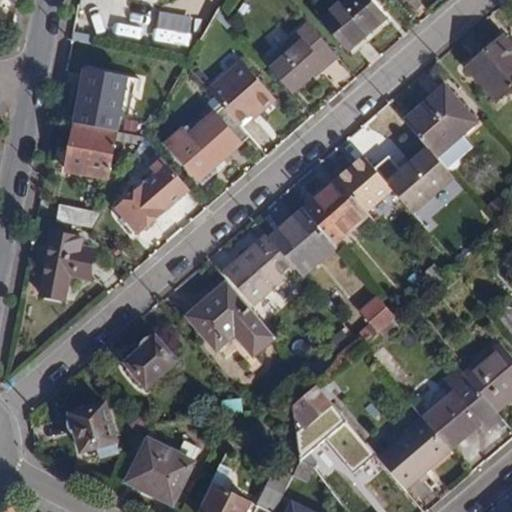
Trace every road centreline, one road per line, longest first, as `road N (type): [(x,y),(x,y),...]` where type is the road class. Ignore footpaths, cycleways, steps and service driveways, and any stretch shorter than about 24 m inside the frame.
road 1 (residential): [(472,0),(0,418)]
road 2 (residential): [(0,232),(28,85)]
